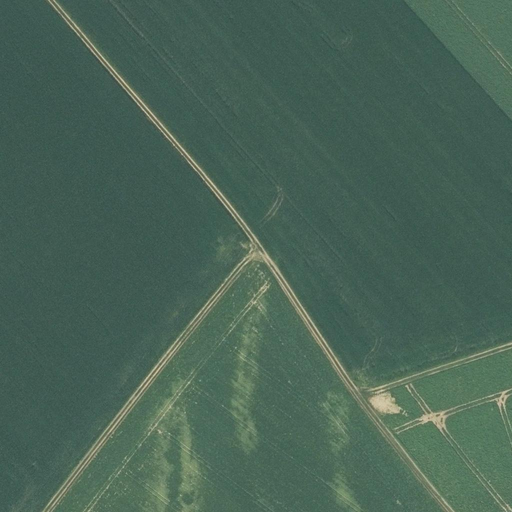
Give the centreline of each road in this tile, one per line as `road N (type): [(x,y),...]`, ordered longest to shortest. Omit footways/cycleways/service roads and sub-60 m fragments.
road 1 (track): [(360,393),(216,189),(47,0)]
road 2 (track): [(257,245),(43,511)]
road 3 (track): [(511,346),(360,393)]
road 4 (track): [(446,511),(360,393)]
